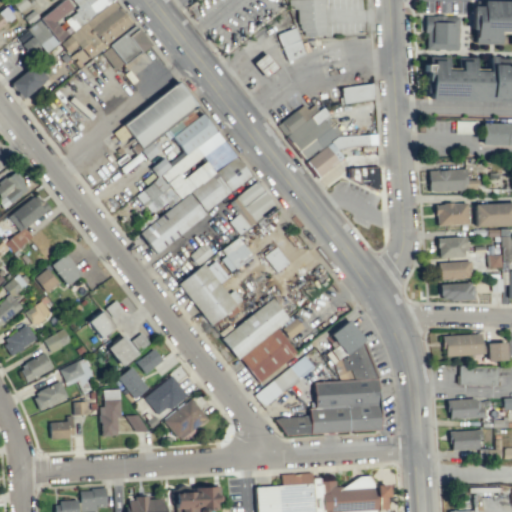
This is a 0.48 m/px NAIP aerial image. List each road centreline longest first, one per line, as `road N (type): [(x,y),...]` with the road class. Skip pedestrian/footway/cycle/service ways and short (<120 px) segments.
road 1 (residential): [(250,460),(243,423),(227,397),(0,97)]
road 2 (residential): [(21,475),(420,447)]
road 3 (secondary): [(152,0),(378,291)]
road 4 (tertiary): [(378,291),(405,249),(407,229),(393,0)]
road 5 (secondary): [(424,511),(408,351),(378,291)]
